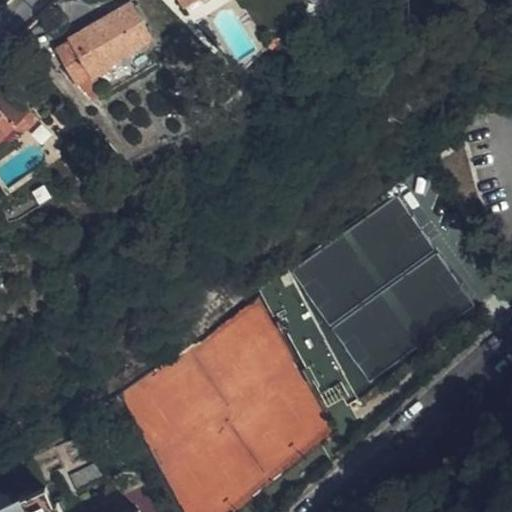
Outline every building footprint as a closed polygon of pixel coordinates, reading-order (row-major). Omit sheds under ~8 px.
[(151,36),(131,0),(130,0),(66,35),(68,40),(55,47),(72,79),(86,72),(88,74),(110,63),(109,59),(151,36)] [(0,134),(13,122),(16,124),(19,126),(22,126),(28,124),(31,117),(32,112),(30,108),(2,78),(0,80),(0,134)] [(269,328),(325,398),(341,386),(352,377),(318,334),(296,307),(269,328)] [(341,386),(325,398),(337,413),(351,400),(341,386)] [(137,511),(137,510),(131,511),(56,511),(43,485),(0,504),(0,511),(137,511)]
